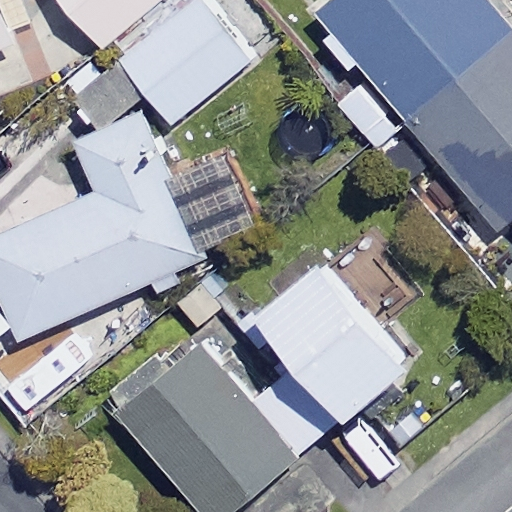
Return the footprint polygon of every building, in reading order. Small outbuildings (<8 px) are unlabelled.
[(0,0),(0,50),(29,38),(13,0),(0,0)] [(163,0),(78,0),(116,42),(163,0)] [(261,60),(216,0),(201,0),(133,52),(182,118),(261,60)] [(511,16),(498,0),(344,0),(333,9),(511,225),(511,16)] [(186,170),(159,109),(92,138),(115,189),(0,240),(0,253),(36,333),(275,227),(239,146),(186,170)] [(433,363),(345,256),(283,306),(371,414),(433,363)] [(219,343),(136,408),(219,511),(240,511),(362,417),(314,354),(261,396),(219,343)]
